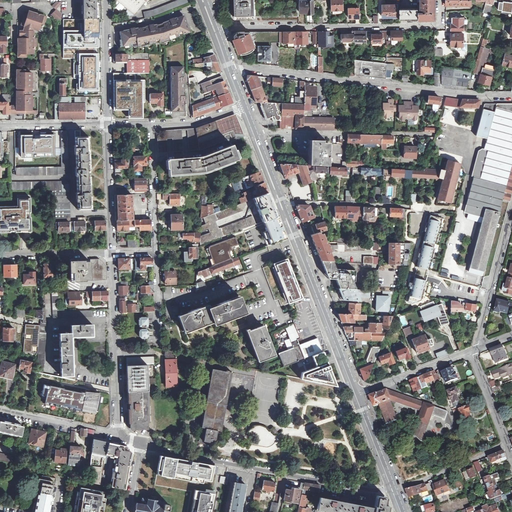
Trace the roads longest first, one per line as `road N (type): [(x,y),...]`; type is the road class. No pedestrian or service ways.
road 1 (secondary): [(359,393),(246,105)]
road 2 (residential): [(511,97),(233,71)]
road 3 (residential): [(395,488),(138,447)]
road 4 (residential): [(441,0),(437,22),(218,29)]
road 5 (residential): [(111,252),(118,434)]
road 6 (residential): [(152,123),(155,250),(111,252)]
road 7 (residential): [(475,349),(511,210)]
road 8 (residential): [(107,123),(111,252)]
road 9 (residential): [(359,393),(475,349)]
road 10 (residential): [(108,0),(107,123)]
road 11 (residential): [(395,488),(506,442)]
